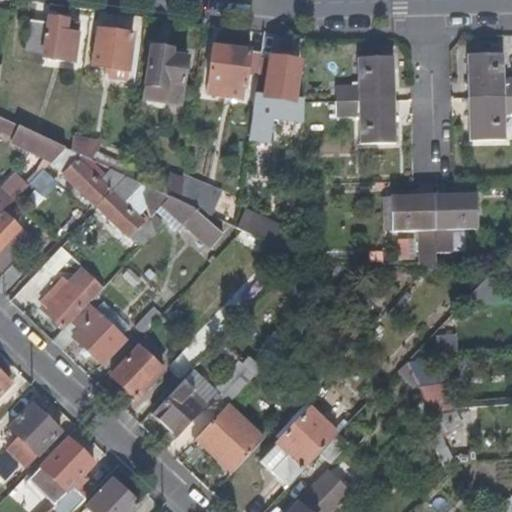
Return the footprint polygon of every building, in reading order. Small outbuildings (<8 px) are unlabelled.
[(77,66),(83,26),(50,20),(49,26),(32,23),(27,54),(45,57),(44,61),(77,66)] [(132,75),(137,39),(102,32),(95,68),(132,75)] [(264,56),(267,35),(252,34),(251,54),(253,55),(264,56)] [(251,54),(216,50),(208,97),(226,100),(227,90),(248,92),(250,77),(253,55),(251,54)] [(154,51),(146,102),(184,108),(186,88),(190,62),(174,60),(174,54),(154,51)] [(250,77),(261,78),(263,60),(264,56),(253,55),(250,77)] [(302,66),(263,60),(261,78),(258,97),(255,115),(306,123),(306,104),(307,103),(297,101),(302,66)] [(511,86),(502,87),(502,61),(471,61),(472,101),(511,100),(511,86)] [(392,102),(391,63),(359,63),(360,87),(336,88),(336,103),(392,102)] [(511,117),(511,100),(472,101),(473,145),(504,145),(504,118),(511,117)] [(392,146),(392,102),(336,103),(337,119),(361,118),(361,147),(392,146)] [(92,163),(95,144),(74,141),(72,153),(92,163)] [(113,194),(80,164),(67,178),(100,208),(113,194)] [(200,214),(213,220),(222,197),(185,179),(183,196),(181,205),(200,214)] [(181,205),(183,196),(167,188),(165,197),(171,200),(181,205)] [(160,237),(113,194),(100,208),(145,252),(153,244),(160,237)] [(0,221),(11,210),(0,199),(0,221)] [(224,236),(200,214),(181,205),(171,200),(163,209),(211,251),(224,236)] [(436,235),(436,201),(395,202),(395,235),(436,235)] [(476,234),(476,201),(436,201),(436,235),(476,234)] [(34,243),(7,218),(0,225),(0,257),(11,268),(34,243)] [(11,268),(0,257),(0,270),(3,273),(4,274),(11,268)] [(0,291),(9,301),(25,280),(13,269),(0,284),(0,291)] [(89,306),(95,299),(97,301),(108,291),(85,270),(71,285),(75,289),(63,303),(55,296),(43,311),(64,331),(65,330),(89,306)] [(116,330),(120,326),(113,320),(109,324),(89,306),(65,330),(64,331),(56,345),(65,354),(75,342),(104,368),(104,367),(114,358),(121,350),(124,347),(128,342),(129,341),(116,330)] [(477,318),(476,311),(460,313),(453,320),(477,318)] [(146,338),(157,325),(149,318),(137,329),(146,338)] [(121,365),(131,353),(124,347),(121,350),(114,358),(121,365)] [(152,361),(141,349),(113,379),(139,403),(166,375),(162,370),(166,366),(156,357),(152,361)] [(182,385),(203,363),(194,355),(173,376),(182,385)] [(219,391),(197,372),(155,417),(178,439),(179,440),(219,398),(230,409),(230,408),(258,380),(243,366),(219,391)] [(0,402),(14,387),(0,374),(0,402)] [(452,407),(445,380),(421,386),(429,413),(452,407)] [(30,470),(64,434),(35,407),(12,432),(27,445),(16,457),(30,470)] [(266,443),(230,408),(230,409),(198,441),(234,477),(266,443)] [(299,481),(336,442),(303,412),(287,427),(294,433),(279,448),(290,457),(282,466),(299,481)] [(279,448),(294,433),(287,427),(274,442),(273,443),(279,448)] [(92,482),(89,478),(99,467),(72,441),(32,483),(58,508),(54,511),(55,511),(79,511),(91,500),(84,491),(92,482)] [(282,466),(290,457),(279,448),(263,465),(289,492),(299,481),(282,466)] [(334,511),(352,494),(329,475),(293,511),(334,511)] [(115,483),(88,510),(89,511),(140,511),(143,510),(115,483)]
